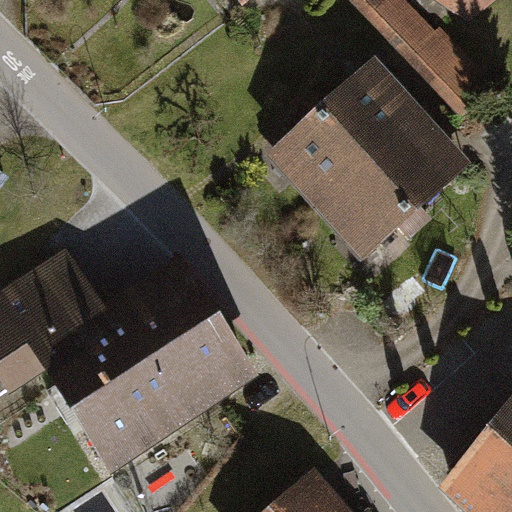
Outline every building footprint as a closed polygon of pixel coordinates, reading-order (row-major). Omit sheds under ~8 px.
[(217,0),(238,25),(270,0),(337,0),(343,7),(351,0),(421,0),(425,5),(431,0),(435,0),(461,32),(501,0),(217,0)] [(392,0),(357,0),(351,6),(461,124),(497,90),(439,28),(433,33),(402,0),(399,0),(396,4),(392,0)] [(380,77),(273,170),(318,221),(425,129),(380,77)] [(425,129),(318,221),(363,273),(470,180),(425,129)] [(0,388),(13,406),(43,385),(116,334),(110,324),(65,260),(0,305),(0,388)] [(116,334),(43,385),(118,490),(261,390),(181,275),(110,324),(116,334)] [(443,511),(511,511),(511,420),(440,509),(443,511)] [(37,456),(4,480),(24,508),(57,484),(37,456)] [(342,511),(319,484),(286,511),(342,511)]
